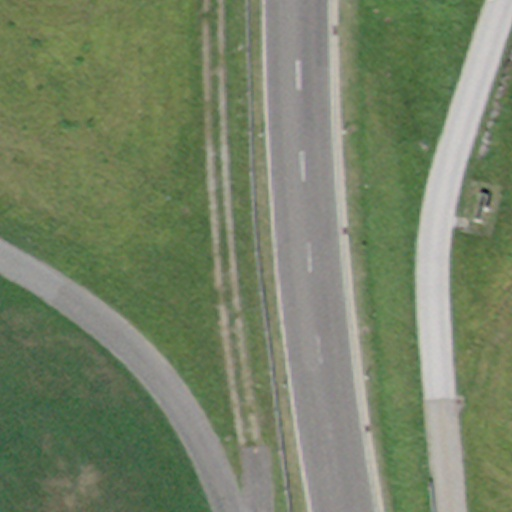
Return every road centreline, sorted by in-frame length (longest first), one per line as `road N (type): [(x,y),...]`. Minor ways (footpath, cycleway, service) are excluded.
road 1 (residential): [(502,0),(439,188),(431,241),(448,511)]
road 2 (secondary): [(298,0),(309,260),(343,511)]
road 3 (residential): [(233,511),(205,443),(141,354),(78,303),(0,259)]
